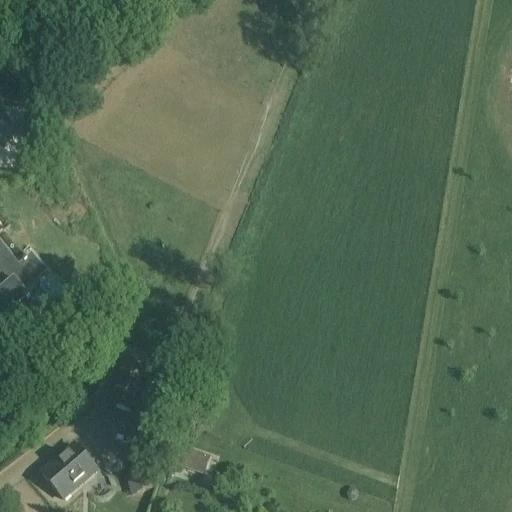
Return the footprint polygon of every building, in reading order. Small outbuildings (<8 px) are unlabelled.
[(44,37),(31,25),(14,44),(28,55),(44,37)] [(11,114),(0,112),(0,146),(5,148),(11,114)] [(0,322),(7,317),(17,329),(38,313),(21,292),(31,284),(43,274),(31,259),(19,269),(0,246),(0,294),(1,296),(0,296),(0,322)] [(111,408),(133,415),(148,365),(126,358),(111,408)] [(173,461),(202,470),(206,471),(210,457),(177,447),(173,461)] [(97,472),(75,448),(42,477),(63,501),(97,472)] [(151,472),(127,479),(132,497),(156,490),(151,472)]
